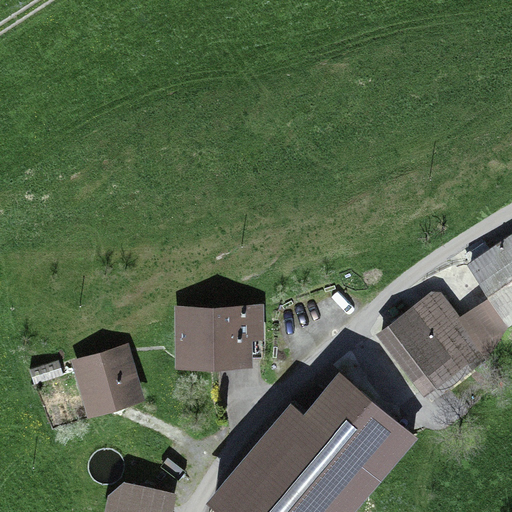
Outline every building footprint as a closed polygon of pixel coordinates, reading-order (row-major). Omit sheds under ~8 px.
[(511,232),(466,262),(505,323),(511,318),(511,232)] [(435,281),(372,328),(417,389),(502,327),(480,297),(458,313),(435,281)] [(257,301),(165,302),(165,364),(257,364),(257,301)] [(85,351),(99,403),(139,393),(125,340),(85,351)] [(293,511),(348,451),(286,396),(211,482),(244,511),(293,511)] [(166,511),(170,482),(127,476),(122,511),(166,511)]
